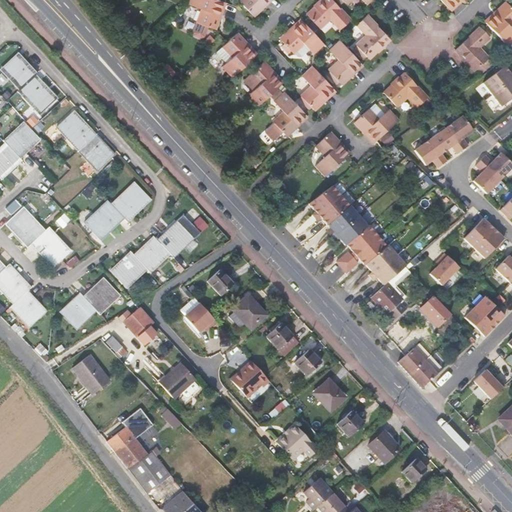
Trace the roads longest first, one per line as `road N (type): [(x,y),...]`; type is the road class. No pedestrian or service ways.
road 1 (residential): [(12,28),(161,192),(150,219),(64,283),(39,282),(0,241)]
road 2 (secondary): [(254,227),(420,410)]
road 3 (residential): [(148,511),(0,331)]
road 4 (residential): [(254,227),(154,300),(156,319),(204,372)]
road 5 (secondary): [(35,0),(174,141)]
road 6 (secondary): [(174,141),(63,8)]
road 7 (unknown): [(216,358),(204,372),(294,472)]
road 8 (secondary): [(420,410),(511,505)]
road 9 (residential): [(428,26),(332,115)]
road 10 (residential): [(511,318),(420,410)]
road 11 (residential): [(489,140),(456,174),(511,233)]
